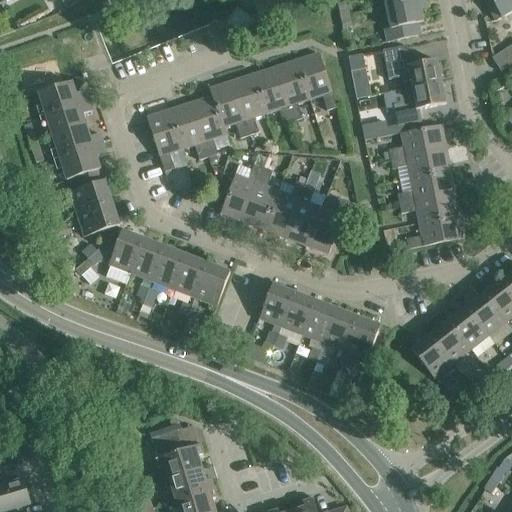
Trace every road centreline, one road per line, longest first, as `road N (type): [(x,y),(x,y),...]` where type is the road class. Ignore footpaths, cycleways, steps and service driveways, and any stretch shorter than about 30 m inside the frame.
road 1 (residential): [(511,242),(475,269),(340,289),(150,214),(113,98),(223,54)]
road 2 (secondary): [(393,478),(328,416),(274,388),(183,360)]
road 3 (secondary): [(183,360),(316,439),(365,499)]
road 4 (secondary): [(183,360),(29,302),(0,280)]
road 5 (residential): [(511,164),(472,113),(452,0)]
road 6 (residential): [(511,391),(393,478)]
road 7 (residential): [(405,498),(511,422)]
